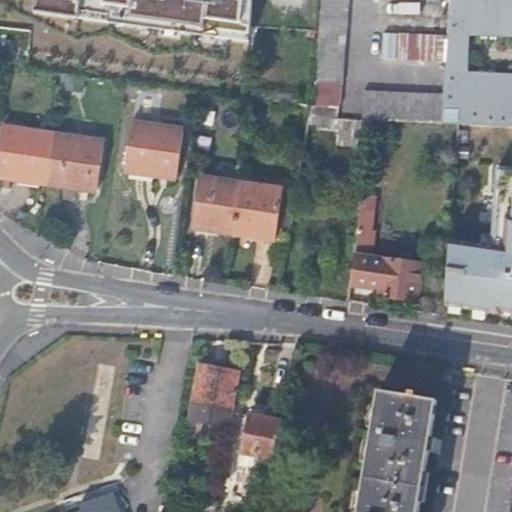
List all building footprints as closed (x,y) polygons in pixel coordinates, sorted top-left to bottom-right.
[(38,0),(37,12),(248,40),(253,0),(38,0)] [(320,0),(313,83),(340,85),(346,0),(320,0)] [(511,0),(465,0),(463,0),(449,0),(447,39),(444,67),(442,99),(441,114),(457,116),(456,127),(511,129),(511,80),(467,78),(469,34),(511,35),(511,0)] [(444,67),(447,39),(382,33),(380,61),(444,67)] [(369,123),(440,127),(441,114),(442,99),(363,93),(360,122),(369,123)] [(456,127),(457,116),(441,114),(440,127),(456,127)] [(182,132),(131,125),(124,169),(174,176),(182,132)] [(306,130),(306,146),(334,148),(335,131),(306,130)] [(0,137),(0,177),(46,185),(53,139),(1,131),(0,137)] [(53,139),(46,185),(96,192),(103,146),(53,139)] [(490,246),(447,241),(442,308),(500,316),(500,313),(511,315),(511,168),(496,167),(490,246)] [(232,237),(240,184),(201,179),(193,230),(232,237)] [(280,189),(240,184),(232,237),(272,243),(280,189)] [(357,195),(356,245),(377,245),(378,195),(357,195)] [(355,252),(352,277),(365,278),(367,253),(355,252)] [(421,266),(382,261),(378,298),(416,303),(421,266)] [(238,373),(199,366),(189,421),(228,428),(228,422),(238,373)] [(418,511),(435,400),(375,390),(356,511),(418,511)] [(274,459),(281,423),(248,417),(240,453),(274,459)] [(228,493),(229,479),(210,478),(210,492),(228,493)] [(112,511),(118,510),(112,494),(77,505),(80,511),(78,511),(112,511)]
